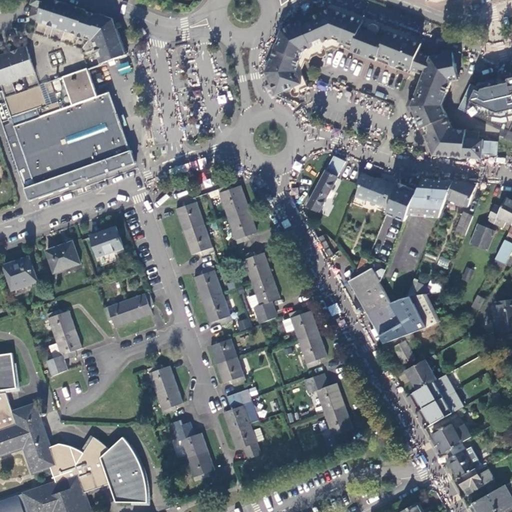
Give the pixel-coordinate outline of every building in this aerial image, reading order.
[(41,7),(37,20),(35,25),(33,34),(36,43),(61,35),(71,5),(54,0),(32,0),(32,4),(33,4),(41,7)] [(33,4),(29,17),(37,20),(41,7),(33,4)] [(88,68),(126,55),(119,37),(116,28),(117,28),(114,18),(108,16),(98,13),(97,15),(85,11),(85,10),(71,5),(61,35),(36,43),(0,55),(0,84),(2,91),(5,98),(40,86),(40,85),(51,81),(88,68)] [(380,29),(379,27),(372,24),(370,25),(368,29),(362,26),(364,21),(332,8),(281,30),(266,72),(276,95),(293,87),(301,84),(296,72),(304,51),(332,39),(352,47),(351,52),(377,62),(378,58),(390,62),(390,67),(395,68),(399,65),(412,71),(419,52),(422,44),(388,30),(386,35),(379,33),(380,29)] [(419,52),(412,71),(424,75),(431,57),(419,52)] [(447,54),(431,57),(424,75),(417,96),(415,102),(410,100),(407,107),(410,112),(414,111),(433,155),(483,159),(483,155),(498,156),(499,142),(484,141),(484,140),(479,139),(480,132),(466,131),(466,130),(452,129),(442,106),(452,82),(460,80),(453,53),(447,54)] [(40,117),(14,126),(35,184),(131,151),(130,150),(110,92),(98,96),(93,82),(88,68),(51,81),(59,102),(38,109),(40,117)] [(38,109),(59,102),(51,81),(40,85),(40,86),(5,98),(12,118),(26,113),(31,111),(38,109)] [(465,112),(477,88),(470,85),(458,109),(465,112)] [(511,93),(495,90),(492,110),(511,113),(511,93)] [(35,184),(14,126),(12,118),(5,98),(2,91),(0,91),(0,116),(26,188),(35,184)] [(31,113),(26,115),(26,113),(12,118),(14,126),(40,117),(38,109),(31,111),(31,113)] [(77,185),(75,182),(81,179),(86,178),(87,180),(88,181),(92,179),(137,163),(131,150),(130,150),(131,151),(35,184),(26,188),(30,201),(77,185)] [(319,212),(346,161),(334,156),(308,206),(319,212)] [(389,185),(361,174),(357,184),(359,185),(355,195),(365,199),(366,198),(379,203),(378,205),(389,209),(399,185),(390,181),(389,185)] [(407,216),(438,218),(446,198),(453,181),(421,179),(417,192),(407,216)] [(477,186),(466,182),(453,181),(446,198),(468,207),(477,186)] [(218,189),(228,216),(250,209),(241,185),(231,188),(230,184),(218,189)] [(387,214),(405,221),(407,216),(417,192),(399,184),(399,185),(389,209),(387,214)] [(206,224),(196,197),(184,201),(186,205),(176,209),(184,232),(206,224)] [(506,222),(511,225),(511,200),(506,198),(501,209),(494,205),(488,217),(489,218),(487,221),(503,229),(506,222)] [(238,243),(249,239),(248,236),(259,232),(250,209),(228,216),(238,243)] [(455,234),(464,238),(473,216),(463,212),(455,234)] [(215,252),(206,224),(184,232),(193,254),(197,253),(202,252),(204,256),(215,252)] [(488,252),(496,231),(478,224),(470,245),(488,252)] [(124,248),(117,226),(104,231),(105,233),(92,238),(99,257),(124,248)] [(323,235),(318,238),(329,258),(333,255),(323,235)] [(511,250),(511,243),(505,241),(495,259),(505,264),(511,250)] [(55,272),(81,263),(74,244),(65,246),(64,245),(47,251),(55,272)] [(242,255),(252,283),(273,275),(265,252),(255,255),(254,251),(242,255)] [(362,256),(356,271),(360,275),(362,271),(367,263),(369,258),(369,256),(366,255),(365,257),(362,256)] [(29,257),(5,266),(13,289),(37,280),(29,257)] [(503,269),(505,264),(495,259),(490,269),(496,272),(499,267),(503,269)] [(214,265),(202,269),(203,273),(194,277),(202,300),(223,292),(214,265)] [(349,281),(355,292),(378,279),(381,283),(385,270),(382,269),(374,272),(372,268),(360,275),(349,281)] [(469,282),(474,271),(467,268),(462,279),(469,282)] [(261,323),(277,317),(272,302),(281,298),(273,275),(252,283),(256,294),(259,305),(255,307),(261,323)] [(355,292),(368,314),(390,301),(381,283),(378,279),(355,292)] [(425,286),(414,281),(407,297),(412,296),(421,295),(425,286)] [(432,288),(425,286),(421,295),(427,294),(430,294),(432,288)] [(149,292),(127,300),(134,321),(153,314),(150,306),(154,305),(149,292)] [(233,320),(223,292),(202,300),(211,323),(220,320),(222,324),(233,320)] [(253,308),(255,307),(259,305),(256,294),(249,297),(253,308)] [(440,321),(427,294),(421,295),(412,296),(427,328),(440,321)] [(485,299),(477,295),(471,306),(479,311),(481,308),(485,299)] [(368,314),(385,343),(417,331),(427,328),(412,296),(407,297),(401,299),(391,302),(390,301),(368,314)] [(511,330),(511,299),(496,302),(500,333),(511,330)] [(127,300),(104,308),(109,321),(113,320),(116,328),(134,321),(127,300)] [(47,313),(55,337),(76,329),(69,310),(62,313),(60,309),(47,313)] [(295,329),(299,341),(320,334),(312,311),(302,314),(301,309),(289,313),(291,318),(295,329)] [(239,330),(251,327),(248,318),(237,322),(239,330)] [(295,329),(291,318),(283,321),(288,332),(295,329)] [(63,359),(77,355),(75,351),(83,348),(76,329),(55,337),(63,359)] [(420,339),(417,331),(385,343),(381,345),(384,351),(394,347),(403,364),(416,357),(408,343),(420,339)] [(230,334),(226,336),(217,339),(218,343),(211,346),(218,365),(239,357),(230,334)] [(309,368),(320,364),(319,360),(328,356),(320,334),(299,341),(309,368)] [(483,340),(486,353),(509,347),(506,334),(483,340)] [(52,469),(56,481),(79,474),(87,493),(104,487),(102,483),(109,480),(113,492),(118,501),(148,502),(148,491),(146,479),(143,470),(140,460),(133,448),(124,436),(110,449),(105,444),(95,436),(84,452),(77,448),(69,445),(61,443),(50,447),(36,405),(13,412),(6,393),(1,394),(1,390),(17,388),(13,354),(0,354),(0,458),(24,450),(33,476),(52,469)] [(247,380),(239,357),(218,365),(224,383),(232,381),(234,384),(247,380)] [(407,371),(418,391),(438,379),(426,360),(407,371)] [(148,369),(156,391),(177,383),(171,366),(162,368),(161,365),(148,369)] [(317,391),(325,413),(346,405),(338,383),(328,386),(324,374),(306,380),(311,393),(317,391)] [(411,394),(420,411),(429,426),(465,406),(456,391),(447,374),(438,379),(418,391),(411,394)] [(164,414),(177,410),(176,406),(184,403),(177,383),(156,391),(164,414)] [(505,400),(496,388),(490,392),(494,404),(505,400)] [(243,401),(252,424),(261,421),(249,389),(227,396),(230,405),(240,402),(243,401)] [(505,400),(494,404),(497,413),(510,407),(505,400)] [(243,401),(240,402),(230,405),(231,409),(228,410),(224,412),(231,432),(252,424),(243,401)] [(325,413),(333,437),(334,441),(346,437),(345,432),(354,428),(346,405),(325,413)] [(452,421),(433,432),(444,452),(448,450),(463,442),(464,441),(452,421)] [(181,441),(188,459),(209,451),(202,433),(195,435),(193,431),(186,434),(182,424),(181,422),(174,425),(180,441),(181,441)] [(189,422),(182,424),(186,434),(193,431),(189,422)] [(504,434),(498,423),(493,427),(499,437),(504,434)] [(255,431),(252,424),(231,432),(237,450),(245,448),(246,451),(250,460),(263,456),(258,443),(259,443),(255,431)] [(261,429),(255,431),(259,443),(265,441),(261,429)] [(349,445),(346,437),(334,441),(333,437),(326,439),(330,451),(349,445)] [(448,459),(458,478),(481,465),(471,447),(467,449),(463,442),(448,450),(452,457),(448,459)] [(196,481),(209,476),(208,472),(215,469),(209,451),(188,459),(196,481)] [(485,485),(490,494),(500,488),(496,480),(500,477),(494,466),(491,467),(488,461),(481,465),(458,478),(468,495),(485,485)] [(93,511),(87,493),(79,474),(56,481),(22,493),(23,494),(28,511),(93,511)] [(503,511),(511,507),(511,481),(500,488),(490,494),(473,503),(478,511),(503,511)] [(28,511),(23,494),(0,501),(0,511),(28,511)] [(401,511),(426,511),(420,501),(401,511)]
